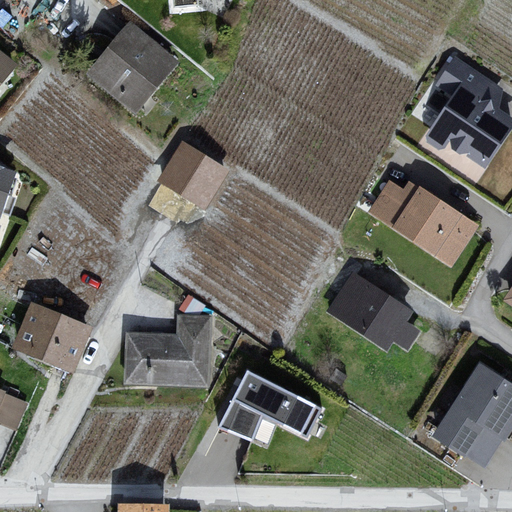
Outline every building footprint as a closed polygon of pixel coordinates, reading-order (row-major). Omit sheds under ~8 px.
[(133,27),(93,76),(139,119),(180,69),(133,27)] [(0,49),(0,101),(26,73),(0,49)] [(459,66),(436,91),(455,106),(429,143),(489,175),(511,136),(511,122),(497,115),(506,94),(459,66)] [(230,173),(184,147),(160,184),(209,211),(230,173)] [(23,176),(0,167),(0,217),(11,224),(23,176)] [(393,186),(373,216),(453,270),(483,232),(411,188),(406,196),(393,186)] [(356,281),(331,316),(390,357),(399,347),(408,354),(420,337),(411,330),(417,318),(356,281)] [(96,332),(35,309),(17,354),(78,376),(96,332)] [(182,341),(129,337),(130,389),(212,393),(214,322),(183,319),(182,341)] [(511,426),(511,383),(480,364),(434,436),(485,469),(511,426)] [(325,413),(253,377),(226,434),(257,445),(270,420),(311,441),(325,413)] [(30,406),(0,393),(0,425),(17,433),(30,406)]
